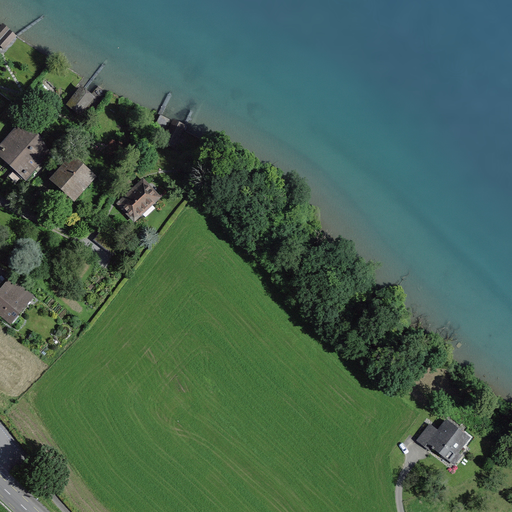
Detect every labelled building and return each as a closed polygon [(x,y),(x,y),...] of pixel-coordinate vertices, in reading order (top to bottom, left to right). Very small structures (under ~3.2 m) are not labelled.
[(0,40),(10,30),(2,23),(0,26),(0,40)] [(17,36),(10,30),(0,40),(0,46),(4,50),(17,36)] [(90,110),(105,91),(98,86),(91,94),(84,89),(80,86),(66,105),(81,116),(87,107),(90,110)] [(171,120),(161,114),(160,116),(152,130),(162,136),(169,125),(171,120)] [(185,125),(175,119),(171,126),(163,143),(175,149),(184,131),(187,126),(185,125)] [(0,157),(26,181),(51,153),(41,132),(18,124),(0,144),(0,157)] [(52,176),(48,181),(75,203),(97,177),(70,155),(62,163),(60,161),(49,174),(52,176)] [(135,223),(161,198),(143,178),(116,204),(135,223)] [(106,224),(93,240),(113,255),(126,239),(106,224)] [(0,316),(11,325),(34,297),(9,277),(0,288),(0,316)] [(446,419),(438,430),(430,423),(416,441),(425,447),(427,445),(455,466),(462,455),(459,453),(471,438),(446,419)]
